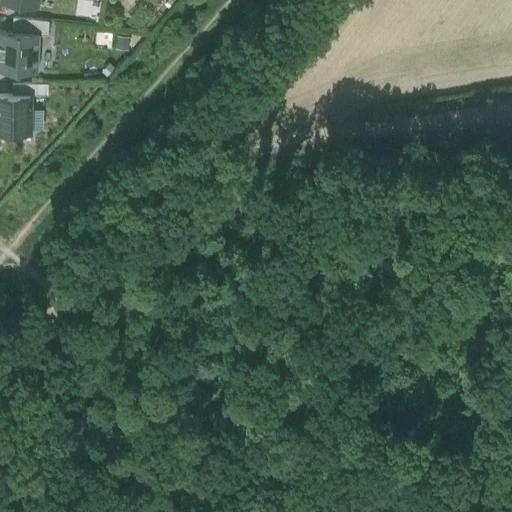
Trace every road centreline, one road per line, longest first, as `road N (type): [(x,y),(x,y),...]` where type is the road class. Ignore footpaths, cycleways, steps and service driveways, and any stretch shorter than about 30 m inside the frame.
road 1 (track): [(323,0),(0,367)]
road 2 (track): [(230,0),(0,263)]
